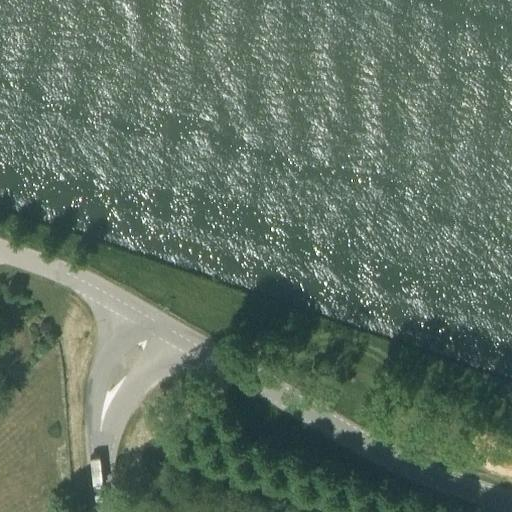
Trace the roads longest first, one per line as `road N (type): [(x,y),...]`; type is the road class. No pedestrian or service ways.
road 1 (tertiary): [(511,502),(415,469),(156,320)]
road 2 (tertiary): [(100,511),(94,458),(101,420),(156,320)]
road 3 (unclassified): [(156,320),(64,271),(0,249)]
